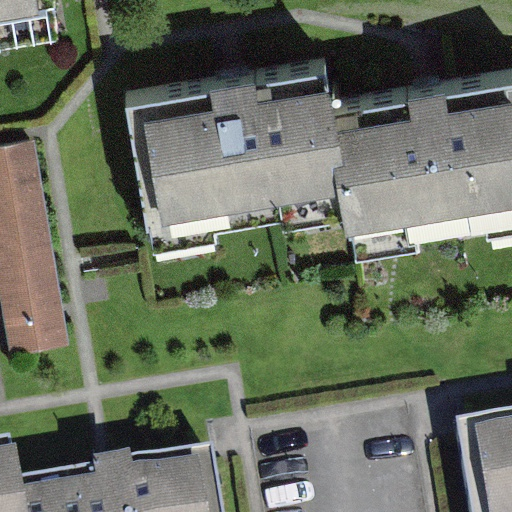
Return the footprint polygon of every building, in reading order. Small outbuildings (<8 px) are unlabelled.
[(0,0),(0,20),(61,11),(59,0),(0,0)] [(238,76),(143,89),(160,206),(359,177),(367,231),(511,210),(511,72),(434,84),(344,97),(339,61),(238,76)] [(0,145),(0,288),(11,354),(71,344),(36,139),(0,145)] [(511,511),(511,429),(457,439),(468,511),(511,511)] [(0,511),(20,511),(19,498),(11,455),(0,457),(0,511)] [(219,511),(211,466),(109,483),(19,498),(20,511),(219,511)]
